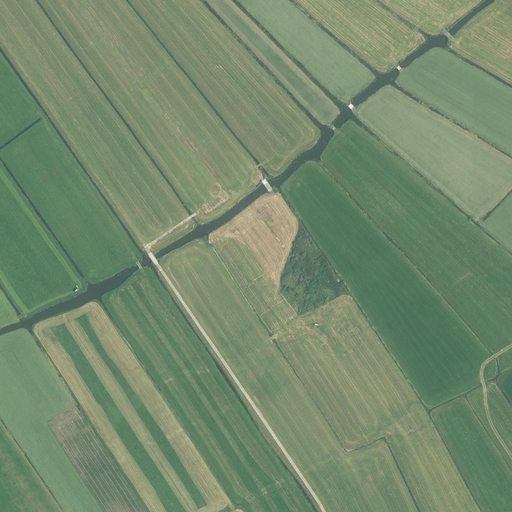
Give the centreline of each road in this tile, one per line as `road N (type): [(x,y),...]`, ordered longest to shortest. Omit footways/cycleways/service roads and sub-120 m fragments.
road 1 (track): [(324,511),(149,253)]
road 2 (track): [(0,350),(102,511)]
road 3 (track): [(511,345),(481,369),(486,413),(511,451)]
